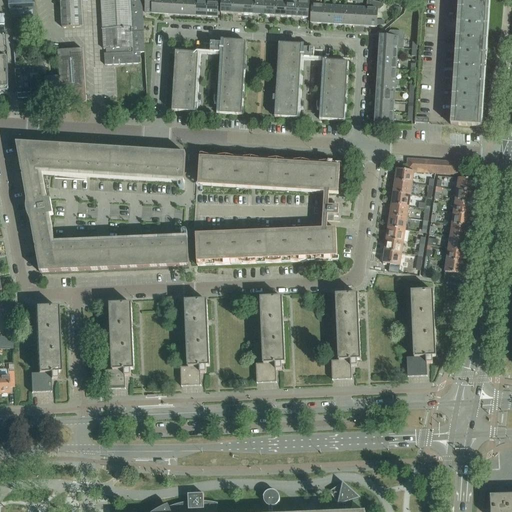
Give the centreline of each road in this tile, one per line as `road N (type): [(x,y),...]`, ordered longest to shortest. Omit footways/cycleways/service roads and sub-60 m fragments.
road 1 (secondary): [(457,404),(0,424)]
road 2 (secondary): [(0,451),(451,437)]
road 3 (residential): [(356,146),(363,40),(163,26),(151,135)]
road 4 (residential): [(75,293),(354,279),(376,147)]
road 5 (residential): [(151,135),(356,146)]
road 6 (residential): [(0,158),(23,283),(41,295),(75,293)]
road 7 (tertiary): [(481,329),(509,153)]
road 8 (unknown): [(365,225),(205,210)]
road 9 (residential): [(0,127),(151,135)]
road 10 (residential): [(376,147),(509,153)]
